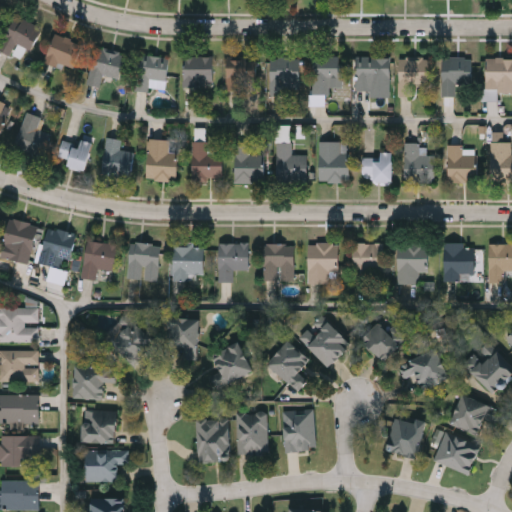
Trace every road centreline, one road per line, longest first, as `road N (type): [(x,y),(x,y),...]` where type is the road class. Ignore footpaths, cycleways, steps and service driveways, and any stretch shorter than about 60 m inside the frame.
road 1 (residential): [(0,177),(52,197),(168,213),(511,214)]
road 2 (residential): [(56,0),(124,21),(193,27),(511,27)]
road 3 (residential): [(168,496),(333,480),(435,492),(493,511)]
